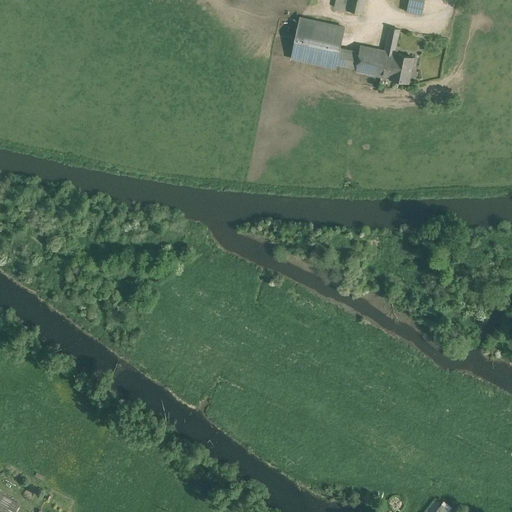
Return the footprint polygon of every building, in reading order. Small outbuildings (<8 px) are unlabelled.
[(336,0),(335,7),(363,13),(366,0),(336,0)] [(408,0),(407,11),(422,15),(425,0),(408,0)] [(344,27),(301,17),(292,58),(335,67),(336,63),(357,67),(359,51),(340,47),(344,27)] [(386,50),(361,45),(357,67),(356,71),(391,78),(396,52),(394,52),(399,29),(391,27),(386,50)] [(414,56),(396,52),(391,78),(408,82),(414,56)] [(15,511),(20,505),(0,492),(0,511),(15,511)]
